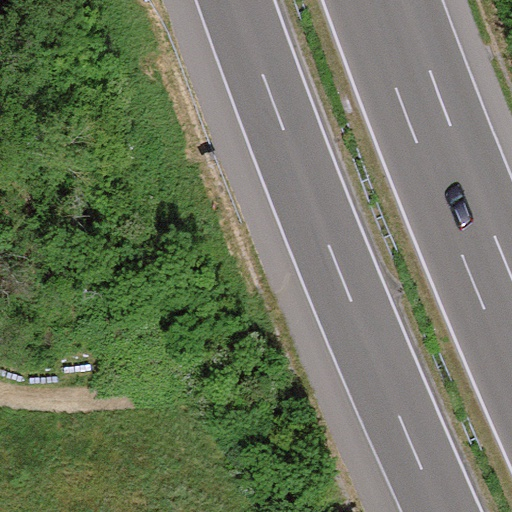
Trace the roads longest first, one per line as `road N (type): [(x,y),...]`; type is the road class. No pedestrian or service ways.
road 1 (motorway): [(237,0),(441,511)]
road 2 (motorway): [(511,321),(384,0)]
